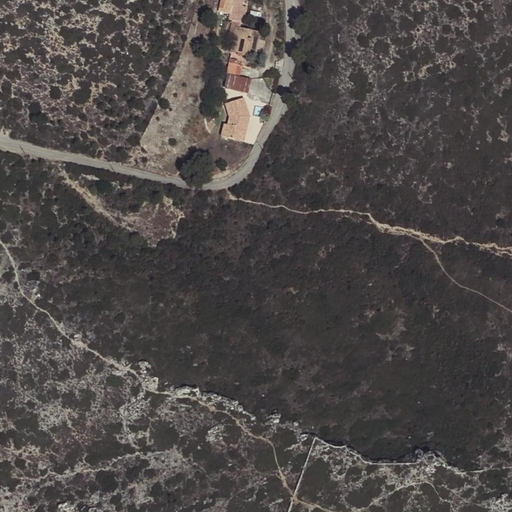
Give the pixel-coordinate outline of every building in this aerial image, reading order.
[(249,0),(221,0),(219,11),(230,14),(229,19),(233,20),(241,22),(244,23),(249,0)] [(229,36),(234,37),(230,53),(255,58),(261,31),(240,27),(241,22),(233,20),(229,36)] [(229,63),(227,73),(240,76),(242,66),(234,64),(229,63)] [(240,76),(227,73),(224,87),(248,92),(251,79),(240,76)] [(243,98),(225,104),(230,116),(228,124),(224,123),(222,135),(244,140),(250,117),(243,98)]
